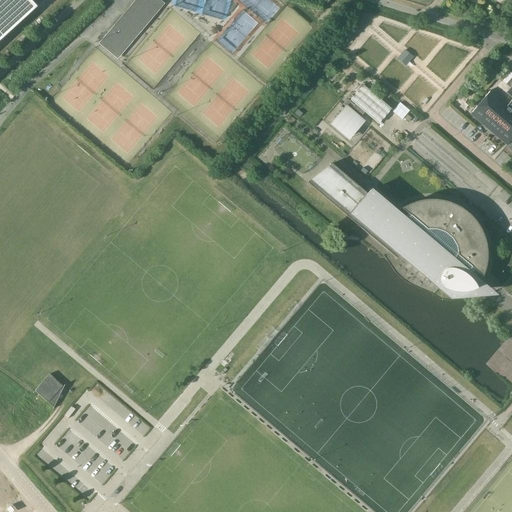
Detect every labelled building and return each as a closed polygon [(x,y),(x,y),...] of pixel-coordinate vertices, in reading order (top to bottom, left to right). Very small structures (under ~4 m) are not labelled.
[(0,0),(0,40),(37,7),(30,0),(0,0)] [(117,59),(165,3),(160,0),(134,0),(98,43),(117,59)] [(495,0),(508,9),(511,2),(511,0),(469,0),(476,4),(478,0),(495,0)] [(411,55),(405,49),(397,58),(403,64),(411,55)] [(511,99),(507,104),(491,90),(471,114),(507,145),(511,139),(511,77),(507,84),(511,88),(507,93),(511,96),(511,99)] [(345,106),(334,120),(353,136),(364,123),(364,122),(360,118),(361,117),(363,114),(364,112),(379,124),(391,109),(363,85),(350,100),(355,104),(350,110),(345,106)] [(284,107),(278,114),(282,116),(287,110),(284,107)] [(474,269),(482,277),(483,274),(484,271),(485,268),(486,266),(486,263),(486,260),(487,257),(487,254),(487,251),(486,248),(486,245),(485,242),(484,239),(484,236),(483,234),(481,231),(480,228),(479,226),(477,223),(475,221),(473,219),(471,217),(469,214),(467,212),(465,211),(462,209),(460,207),(457,206),(455,205),(452,203),(449,202),(446,202),(444,201),(441,200),(438,200),(435,200),(432,199),(429,199),(426,200),(423,200),(420,201),(417,201),(414,202),(412,203),(409,204),(406,205),(404,207),(401,208),(407,214),(403,218),(400,222),(394,216),(332,164),(307,182),(391,254),(396,258),(401,255),(439,287),(442,286),(444,287),(446,288),(448,289),(450,290),(452,291),(454,291),(457,292),(459,292),(461,292),(464,292),(466,292),(468,291),(470,291),(473,290),(475,289),(477,288),(476,286),(475,285),(474,283),(473,282),(472,281),(471,280),(469,279),(468,278),(466,277),(470,274),(474,269)] [(46,400),(54,407),(63,387),(50,374),(35,391),(45,400),(46,400)] [(0,486),(0,511),(12,501),(0,486)]
